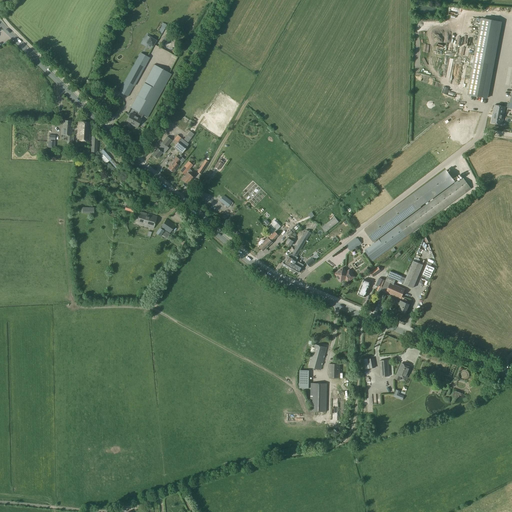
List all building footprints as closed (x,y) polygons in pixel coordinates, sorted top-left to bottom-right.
[(487,98),(501,22),(482,19),(468,94),(487,98)] [(456,52),(464,55),(466,48),(458,46),(456,52)] [(446,60),(453,61),(454,52),(446,52),(446,60)] [(128,97),(150,58),(141,53),(119,92),(128,97)] [(171,74),(154,65),(131,108),(139,112),(137,116),(131,113),(127,121),(134,125),(133,125),(137,128),(142,119),(142,118),(144,114),(148,116),(171,74)] [(494,105),(491,123),(502,125),(505,107),(494,105)] [(72,121),(63,120),(63,128),(62,128),(61,134),(72,135),(73,129),(71,129),(72,121)] [(90,123),(79,122),(77,140),(89,141),(90,123)] [(188,134),(184,139),(188,142),(191,138),(192,137),(194,134),(190,131),(188,134)] [(152,154),(157,158),(162,153),(164,154),(169,148),(167,147),(172,140),(167,137),(162,143),(163,143),(161,146),(160,145),(157,148),(152,154)] [(188,144),(181,139),(174,148),(181,154),(186,148),(188,144)] [(114,157),(105,147),(101,152),(109,161),(114,157)] [(168,168),(173,172),(178,166),(179,167),(183,163),(176,157),(170,164),(171,165),(168,168)] [(215,167),(219,170),(223,164),(221,162),(222,161),(220,160),(219,161),(215,167)] [(188,161),(180,171),(185,175),(185,174),(186,175),(182,179),(188,184),(194,178),(190,175),(191,174),(191,173),(192,172),(191,171),(192,171),(190,169),(193,165),(188,161)] [(201,174),(207,163),(204,162),(198,172),(201,174)] [(455,184),(405,221),(413,231),(471,188),(469,186),(463,178),(459,181),(455,177),(453,179),(448,172),(450,170),(449,168),(447,170),(446,170),(414,194),(422,205),(454,182),(455,184)] [(414,194),(365,230),(375,243),(365,250),(373,260),(413,231),(405,221),(379,240),(378,238),(422,205),(414,194)] [(228,207),(232,202),(224,195),(220,201),(228,207)] [(139,212),(136,223),(154,228),(157,216),(139,212)] [(322,227),(325,232),(339,222),(335,217),(322,227)] [(167,219),(161,227),(169,232),(174,225),(167,219)] [(259,246),(260,247),(260,248),(261,249),(262,249),(263,250),(272,242),(272,241),(279,235),(275,231),(278,228),(275,225),(268,232),(271,235),(265,241),(264,240),(262,240),(259,242),(259,244),(260,246),(259,246)] [(306,230),(300,241),(305,243),(311,232),(306,230)] [(356,238),(346,245),(351,252),(361,244),(356,238)] [(296,248),(301,250),(305,243),(300,241),(296,248)] [(292,254),(291,253),(287,261),(285,260),(282,265),(289,269),(291,265),(289,264),(292,259),(292,258),(294,255),(297,257),(301,250),(296,248),(292,254)] [(302,268),(298,266),(294,264),(298,257),(297,257),(294,255),(292,258),(292,259),(289,264),(291,265),(289,269),(295,272),(295,271),(299,273),(302,268)] [(312,258),(306,262),(309,266),(315,262),(312,258)] [(423,265),(413,261),(403,284),(413,288),(423,265)] [(430,277),(434,268),(427,266),(424,274),(430,277)] [(381,271),(378,267),(370,273),(373,277),(381,271)] [(346,272),(343,268),(339,271),(339,273),(336,275),(339,279),(338,280),(339,281),(340,281),(341,282),(345,279),(347,283),(355,277),(350,270),(346,272)] [(401,298),(404,289),(394,285),(396,279),(387,276),(382,290),(401,298)] [(358,295),(365,297),(370,283),(364,280),(358,295)] [(399,310),(405,313),(409,304),(408,304),(409,301),(405,300),(404,302),(400,301),(399,304),(401,305),(399,310)] [(313,353),(309,367),(320,370),(326,347),(315,344),(314,347),(312,347),(310,352),(313,353)] [(368,359),(369,368),(376,367),(374,358),(368,359)] [(379,360),(380,377),(390,376),(389,360),(379,360)] [(411,367),(401,363),(395,378),(400,380),(401,376),(406,378),(411,367)] [(340,364),(329,364),(329,377),(340,378),(340,364)] [(327,383),(311,383),(310,411),(327,412),(327,383)]
